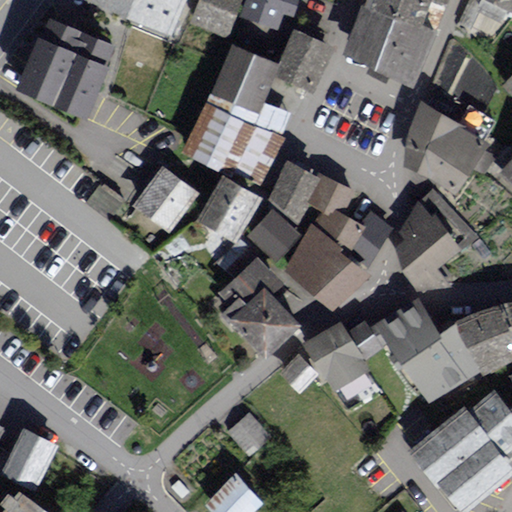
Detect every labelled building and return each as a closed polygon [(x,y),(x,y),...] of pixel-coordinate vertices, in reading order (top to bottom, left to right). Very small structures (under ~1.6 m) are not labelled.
[(196,0),(158,0),(155,8),(188,21),(196,0)] [(246,0),(206,0),(197,24),(232,39),(246,0)] [(306,0),(253,0),(248,18),(282,29),(287,16),(300,20),(306,0)] [(436,24),(368,0),(362,0),(345,49),(414,79),(436,24)] [(448,0),(368,0),(436,24),(448,0)] [(511,0),(485,0),(511,12),(511,0)] [(46,30),(8,77),(48,104),(57,87),(110,101),(124,45),(67,31),(65,36),(46,30)] [(337,46),(300,32),(282,76),(319,91),(337,46)] [(285,66),(239,46),(219,93),(265,113),(285,66)] [(256,177),(277,134),(208,101),(186,147),(256,177)] [(428,104),(407,148),(430,158),(423,175),(465,195),(481,174),(486,177),(499,158),(493,156),(497,147),(476,135),(478,130),(428,104)] [(359,193),(294,164),(277,200),(300,218),(308,207),(346,220),(359,193)] [(167,169),(139,209),(174,238),(204,195),(167,169)] [(229,175),(206,220),(242,243),(271,198),(229,175)] [(125,199),(101,181),(86,202),(109,220),(125,199)] [(410,243),(400,249),(433,294),(438,296),(455,286),(445,270),(475,251),(436,195),(404,232),(410,243)] [(273,257),(295,233),(274,213),(253,235),(273,257)] [(288,271),(338,312),(367,276),(317,235),(288,271)] [(305,326),(270,291),(238,321),(273,357),(305,326)] [(413,293),(372,315),(436,406),(487,377),(461,321),(444,329),(413,293)] [(511,307),(466,322),(491,378),(511,366),(511,307)] [(345,325),(308,346),(346,401),(384,381),(345,325)] [(301,356),(283,374),(303,394),(321,376),(301,356)] [(446,420),(433,429),(459,460),(468,453),(491,478),(511,458),(511,404),(503,395),(473,417),(458,401),(442,413),(446,420)] [(249,414),(228,435),(251,458),(272,438),(249,414)] [(64,450),(30,431),(7,476),(42,493),(64,450)] [(209,506),(214,511),(260,511),(268,505),(240,476),(209,506)] [(42,511),(24,498),(13,511),(42,511)]
